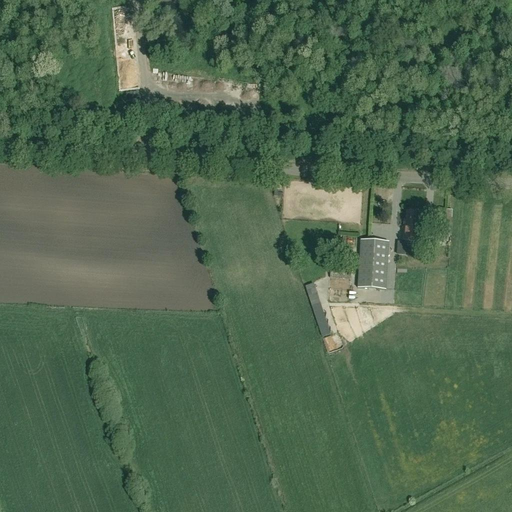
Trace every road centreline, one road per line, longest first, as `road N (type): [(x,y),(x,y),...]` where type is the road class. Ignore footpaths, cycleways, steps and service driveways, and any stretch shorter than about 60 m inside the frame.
road 1 (unclassified): [(0,151),(511,184)]
road 2 (track): [(35,153),(68,306)]
